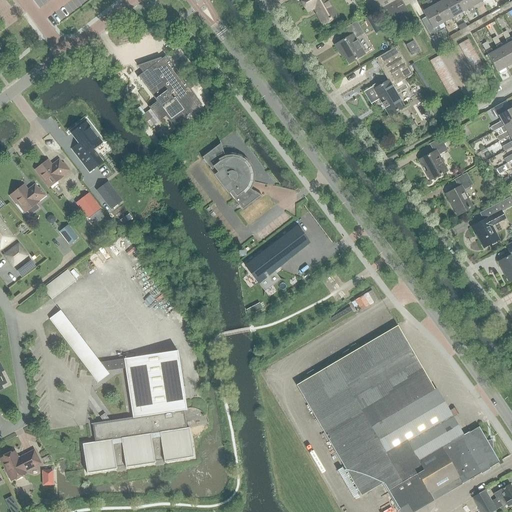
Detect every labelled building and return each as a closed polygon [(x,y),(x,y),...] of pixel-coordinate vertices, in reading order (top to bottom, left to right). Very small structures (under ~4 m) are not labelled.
[(317,13),(316,14),(322,25),(337,17),(327,0),(300,0),(307,12),(314,7),(317,13)] [(442,23),(452,18),(442,0),(432,6),(442,23)] [(455,0),(442,0),(452,18),(462,12),(455,0)] [(475,11),(472,7),(468,0),(455,0),(462,12),(467,9),(470,14),(475,11)] [(509,9),(506,4),(499,8),(502,13),(509,9)] [(422,12),(425,17),(421,20),(430,35),(434,32),(432,29),(442,23),(432,6),(422,12)] [(489,14),(492,18),(499,14),(496,10),(489,14)] [(372,14),(365,18),(370,25),(375,22),(374,20),(375,19),(372,14)] [(486,15),(479,19),(482,24),(489,20),(486,15)] [(479,25),(476,21),(469,25),(472,29),(479,25)] [(350,36),(334,45),(338,52),(340,51),(348,64),(364,54),(355,38),(363,34),(356,22),(345,28),(350,36)] [(469,31),(467,27),(460,30),(462,35),(469,31)] [(511,53),(511,41),(506,31),(501,33),(507,44),(511,53)] [(457,32),(450,36),(452,41),(459,37),(457,32)] [(442,46),(452,41),(450,36),(440,42),(442,46)] [(502,47),(496,37),(491,39),(497,49),(507,67),(511,64),(511,53),(507,44),(502,47)] [(461,50),(471,44),(468,39),(458,45),(461,50)] [(405,45),(411,56),(419,51),(413,40),(405,45)] [(497,73),(507,67),(497,49),(492,52),(486,42),(481,45),(487,55),(497,73)] [(461,50),(464,55),(474,49),(471,44),(461,50)] [(412,74),(395,47),(392,49),(391,49),(375,59),(388,81),(373,89),(372,87),(363,92),(370,104),(378,99),(388,115),(386,117),(404,107),(394,91),(405,85),(402,80),(412,74)] [(476,54),(474,49),(464,55),(466,59),(476,54)] [(466,59),(469,64),(479,59),(476,54),(466,59)] [(149,107),(148,107),(150,109),(159,121),(166,116),(173,126),(201,104),(165,56),(161,59),(160,58),(141,64),(144,72),(136,77),(137,78),(138,77),(157,102),(149,107)] [(442,60),(439,56),(438,56),(429,61),(432,66),(442,60)] [(482,64),(479,59),(469,64),(472,69),(482,64)] [(445,65),(442,60),(432,66),(435,71),(445,65)] [(472,69),(475,74),(485,68),(482,64),(472,69)] [(435,71),(438,76),(447,70),(445,65),(435,71)] [(475,74),(477,79),(487,73),(485,68),(475,74)] [(450,75),(447,70),(438,76),(440,81),(450,75)] [(440,81),(443,85),(453,80),(450,75),(440,81)] [(456,85),(453,80),(443,85),(446,90),(456,85)] [(446,90),(449,95),(458,89),(456,85),(446,90)] [(496,113),(497,116),(501,121),(490,127),(493,131),(495,130),(511,120),(511,107),(510,109),(505,101),(490,110),(492,114),(494,114),(496,113)] [(153,118),(153,117),(148,110),(138,118),(143,124),(144,125),(147,122),(153,118)] [(153,118),(147,122),(151,127),(157,123),(153,118)] [(498,141),(509,136),(511,133),(511,120),(495,130),(498,135),(496,137),(498,141)] [(174,129),(178,134),(188,126),(184,121),(174,129)] [(92,150),(101,143),(85,122),(71,133),(79,143),(72,148),(90,171),(102,162),(92,150)] [(452,139),(449,133),(429,144),(434,152),(418,160),(422,167),(425,166),(432,179),(447,171),(438,155),(447,150),(443,144),(452,139)] [(511,133),(509,136),(511,141),(501,147),(504,151),(511,146),(511,133)] [(239,156),(232,155),(224,156),(219,141),(219,142),(220,144),(202,158),(242,210),(260,196),(262,197),(249,189),(252,182),(253,174),(250,167),(246,160),(239,156)] [(35,170),(49,187),(62,177),(62,176),(69,171),(63,163),(61,165),(58,161),(51,167),(47,161),(35,170)] [(458,187),(445,194),(456,214),(467,208),(467,209),(472,206),(463,191),(472,185),(466,173),(454,180),(458,187)] [(96,190),(110,209),(122,201),(107,181),(96,190)] [(45,195),(39,188),(37,190),(34,186),(27,191),(23,186),(9,196),(15,204),(17,202),(25,212),(38,202),(38,201),(45,195)] [(87,219),(100,209),(88,193),(75,203),(87,219)] [(479,214),(483,221),(471,227),(475,234),(477,233),(480,239),(479,240),(483,248),(498,240),(491,227),(506,219),(501,211),(511,205),(511,203),(509,198),(479,214)] [(0,247),(13,238),(3,225),(1,226),(0,225),(0,247)] [(78,237),(68,225),(58,232),(69,245),(78,237)] [(296,227),(245,266),(264,291),(263,297),(263,298),(264,291),(280,280),(286,281),(286,280),(280,279),(273,270),(309,243),(296,227)] [(511,242),(505,247),(510,255),(498,262),(508,282),(511,279),(511,242)] [(26,255),(18,244),(4,255),(12,266),(26,255)] [(75,281),(67,270),(43,289),(51,299),(51,300),(75,281)] [(361,310),(379,300),(373,290),(356,299),(361,310)] [(252,306),(246,310),(248,314),(253,313),(255,312),(252,306)] [(186,410),(177,351),(123,359),(123,360),(100,364),(60,311),(49,319),(56,329),(92,377),(97,383),(108,374),(105,370),(125,367),(132,418),(93,424),(95,442),(82,444),(86,474),(116,469),(115,465),(124,464),(125,468),(155,463),(154,459),(163,458),(163,462),(167,462),(167,463),(178,461),(178,460),(193,458),(189,428),(184,429),(181,411),(186,410)] [(397,326),(295,385),(333,450),(360,497),(381,484),(386,492),(387,492),(398,511),(413,511),(462,484),(469,480),(498,463),(491,450),(492,449),(491,442),(488,443),(487,443),(485,441),(478,428),(479,427),(479,426),(463,436),(436,390),(435,389),(434,390),(412,352),(397,326)] [(14,451),(0,458),(0,459),(11,481),(14,480),(16,480),(22,477),(22,475),(25,474),(24,471),(40,463),(33,451),(18,459),(14,451)] [(42,486),(53,485),(52,470),(41,470),(42,486)] [(497,502),(498,501),(502,507),(506,505),(507,507),(511,503),(511,488),(509,484),(493,494),(497,502)] [(492,511),(496,510),(485,490),(471,498),(478,511),(492,511)]
